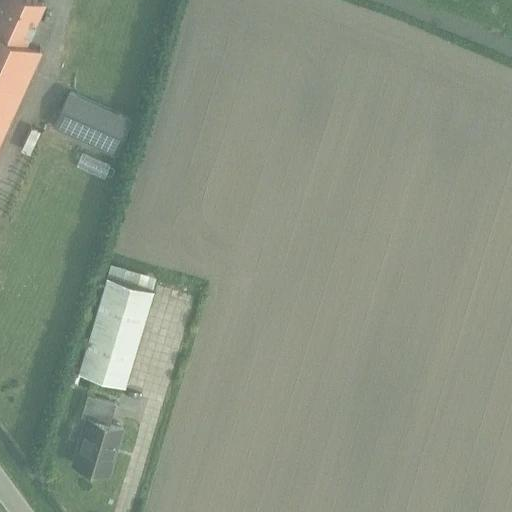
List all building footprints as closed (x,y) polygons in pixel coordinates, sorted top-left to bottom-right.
[(0,0),(0,140),(41,50),(25,43),(44,3),(36,0),(0,0)] [(114,152),(128,119),(70,93),(53,130),(62,133),(63,130),(114,152)] [(84,148),(77,164),(106,177),(112,161),(84,148)] [(124,385),(153,289),(156,277),(110,263),(107,275),(78,371),(124,385)] [(71,371),(68,381),(77,384),(80,374),(71,371)] [(109,424),(115,403),(87,395),(81,416),(86,418),(73,464),(82,466),(84,470),(95,474),(99,472),(108,474),(121,428),(109,424)]
